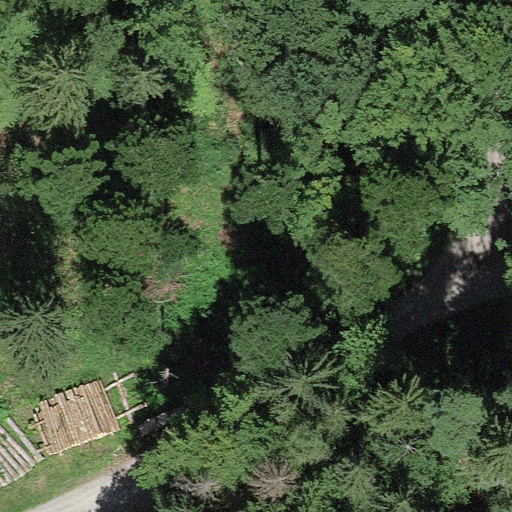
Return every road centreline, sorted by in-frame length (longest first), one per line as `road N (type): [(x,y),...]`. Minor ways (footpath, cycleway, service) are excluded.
road 1 (track): [(60,511),(267,416),(491,288),(511,284)]
road 2 (track): [(469,0),(491,288)]
